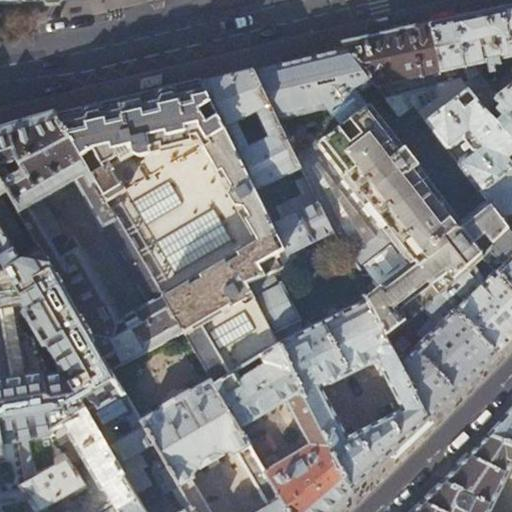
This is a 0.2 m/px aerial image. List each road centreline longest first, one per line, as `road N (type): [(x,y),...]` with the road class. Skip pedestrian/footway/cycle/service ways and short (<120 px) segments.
road 1 (tertiary): [(0,67),(279,0)]
road 2 (residential): [(511,369),(371,511)]
